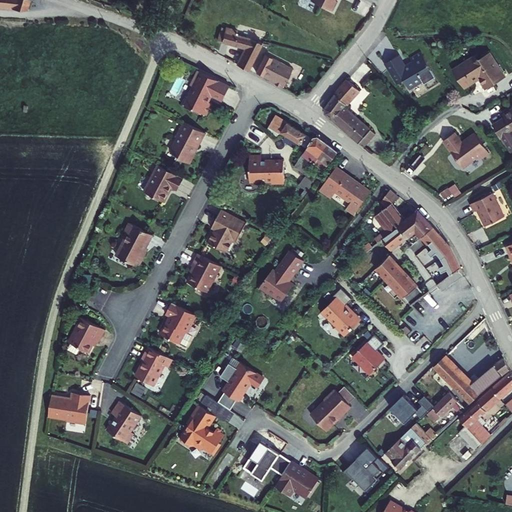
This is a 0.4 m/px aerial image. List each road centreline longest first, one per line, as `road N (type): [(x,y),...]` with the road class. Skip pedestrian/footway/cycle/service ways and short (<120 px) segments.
road 1 (residential): [(23,511),(59,293),(164,37)]
road 2 (residential): [(106,373),(255,85)]
road 3 (residential): [(253,415),(316,456),(330,456),(489,301)]
road 4 (residential): [(306,115),(452,228),(489,301)]
road 5 (unknown): [(317,273),(423,137),(451,116),(498,102)]
road 6 (residential): [(306,115),(390,0)]
